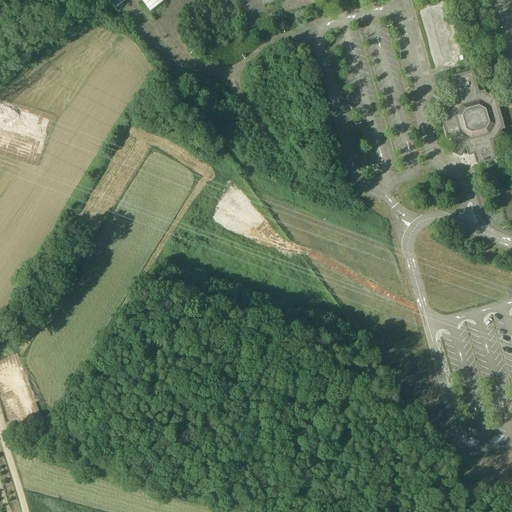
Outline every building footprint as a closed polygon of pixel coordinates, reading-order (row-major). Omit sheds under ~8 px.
[(141,0),(150,12),(165,0),(141,0)] [(286,12),(286,13),(301,9),(301,8),(300,4),(311,1),(311,0),(262,0),(263,4),(263,5),(282,0),(284,6),(288,4),(290,11),(286,12)] [(421,10),(437,68),(460,61),(444,4),(421,10)] [(476,163),(493,158),(497,157),(493,141),(499,140),(498,137),(502,130),(505,129),(496,96),(493,97),(485,93),(485,90),(479,92),(473,70),(452,76),(458,97),(452,99),(453,102),(449,109),(446,110),(448,119),(442,121),(447,139),(450,138),(452,144),(455,143),(456,145),(452,151),(460,156),(464,150),(466,149),(468,155),(474,153),(476,163)] [(508,218),(511,217),(511,216),(511,190),(511,186),(499,189),(508,218)]
